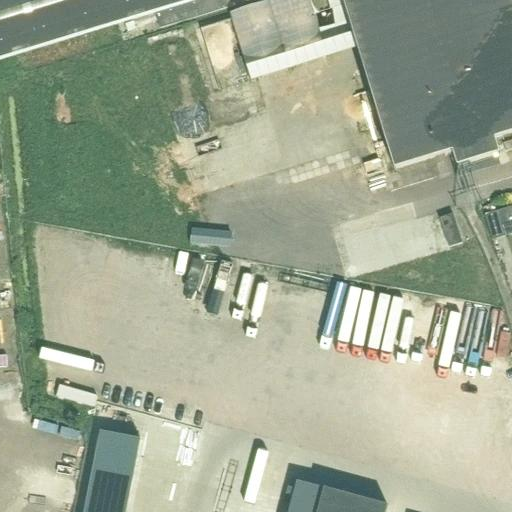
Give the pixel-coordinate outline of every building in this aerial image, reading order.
[(0,0),(0,62),(155,15),(160,30),(236,7),(233,0),(0,0)] [(492,141),(511,134),(511,0),(342,0),(394,170),(452,153),(457,168),(497,155),(492,141)] [(511,208),(484,217),(489,236),(511,229),(511,208)] [(453,216),(440,220),(448,249),(462,245),(453,216)] [(100,433),(84,511),(126,511),(140,441),(100,433)] [(384,511),(386,507),(323,490),(297,483),(293,499),(289,511),(384,511)]
